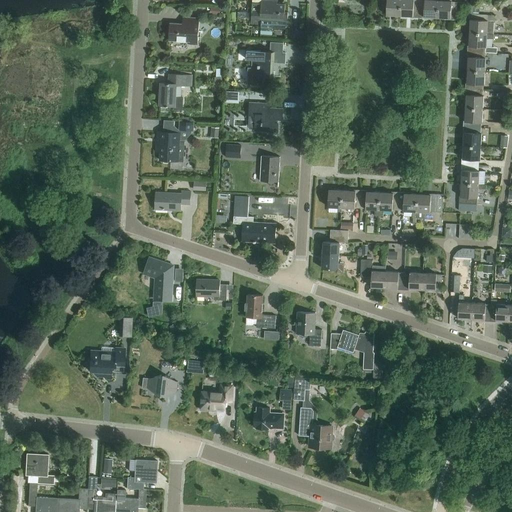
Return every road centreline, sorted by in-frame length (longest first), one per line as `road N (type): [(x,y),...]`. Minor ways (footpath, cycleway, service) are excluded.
road 1 (residential): [(298,277),(143,232),(132,220),(143,0)]
road 2 (residential): [(298,277),(315,0)]
road 3 (unclassified): [(376,511),(177,445)]
road 4 (unclassified): [(177,445),(0,420)]
road 5 (residential): [(444,332),(298,277)]
road 6 (residential): [(450,243),(488,244),(496,233),(511,138)]
road 7 (unclassified): [(511,386),(473,428),(441,511)]
